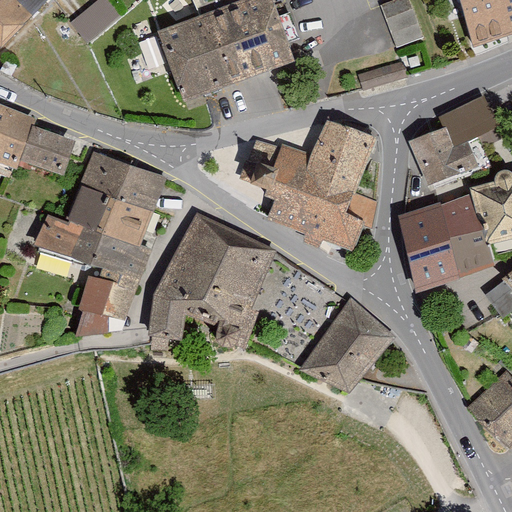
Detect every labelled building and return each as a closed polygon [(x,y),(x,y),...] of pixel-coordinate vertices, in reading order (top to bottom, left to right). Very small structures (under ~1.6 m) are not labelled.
[(48,0),(0,0),(0,51),(50,1),(48,0)] [(108,0),(100,0),(70,24),(87,44),(122,16),(108,0)] [(189,0),(195,14),(152,29),(179,104),(294,62),(268,0),(189,0)] [(424,41),(408,0),(397,0),(380,7),(397,51),(424,41)] [(511,0),(453,0),(468,50),(511,35),(511,0)] [(405,80),(401,64),(357,75),(361,92),(405,80)] [(492,131),(477,98),(434,117),(439,127),(402,143),(423,189),(475,166),(465,144),(492,131)] [(38,121),(0,107),(0,166),(18,172),(21,166),(64,181),(77,144),(35,129),(38,121)] [(273,188),(267,210),(353,241),(372,201),(351,196),(373,136),(326,123),(306,155),(255,138),(244,177),(273,188)] [(42,216),(32,244),(100,268),(128,278),(139,249),(165,177),(91,150),(66,219),(42,216)] [(495,181),(466,187),(474,222),(491,259),(511,254),(511,177),(511,178),(510,170),(493,174),(495,181)] [(474,222),(464,198),(396,218),(411,295),(493,266),(474,222)] [(150,296),(144,337),(177,339),(185,313),(206,325),(212,320),(219,322),(215,334),(219,346),(227,349),(237,347),(244,341),(271,254),(194,212),(150,296)] [(128,278),(100,268),(96,277),(85,276),(73,309),(79,311),(70,338),(123,331),(150,251),(139,249),(128,278)] [(511,275),(485,296),(503,320),(511,313),(511,275)] [(349,300),(296,368),(347,396),(359,381),(393,340),(349,300)] [(511,448),(511,379),(506,373),(467,410),(508,453),(511,448)]
